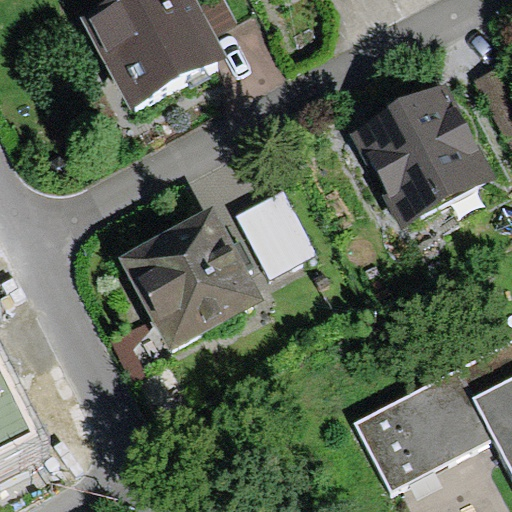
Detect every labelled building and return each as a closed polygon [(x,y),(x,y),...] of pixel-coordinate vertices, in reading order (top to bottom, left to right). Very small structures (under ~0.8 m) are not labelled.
[(200,0),(109,0),(84,14),(134,108),(231,57),(200,0)] [(448,78),(352,128),(403,226),(499,176),(448,78)] [(284,196),(240,218),(270,277),(313,255),(284,196)] [(218,208),(122,256),(171,352),(268,303),(218,208)] [(477,406),(511,388),(511,346),(356,427),(394,501),(498,447),(477,406)] [(511,388),(477,406),(498,447),(511,474),(511,388)] [(0,478),(33,460),(0,401),(0,478)]
